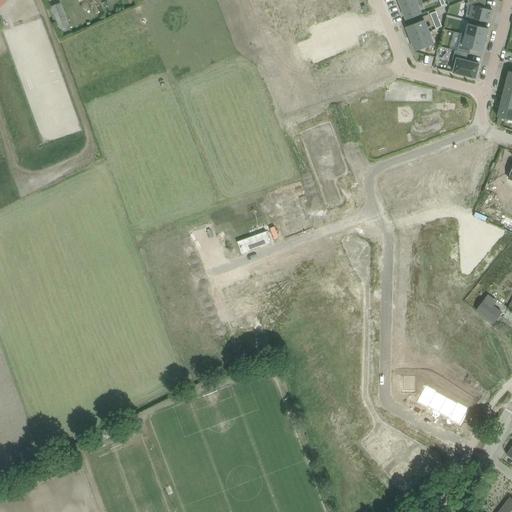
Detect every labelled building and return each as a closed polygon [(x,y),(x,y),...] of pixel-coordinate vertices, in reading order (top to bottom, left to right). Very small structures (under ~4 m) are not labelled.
[(404,0),(399,2),(403,11),(418,4),(419,5),(423,3),(421,0),(404,0)] [(468,7),(465,16),(470,17),(482,20),(490,22),(493,10),(484,8),(486,1),(485,0),(481,0),(474,3),(473,0),(468,2),(466,3),(467,7),(468,7)] [(61,34),(73,30),(63,2),(51,6),(61,34)] [(418,4),(403,11),(406,19),(422,13),(419,5),(418,4)] [(466,34),(485,39),(488,28),(480,26),(482,20),(470,17),(466,34)] [(424,19),(415,23),(420,35),(429,31),(424,19)] [(415,23),(406,26),(411,38),(420,35),(415,23)] [(429,31),(420,35),(425,47),(433,43),(429,32),(429,31)] [(461,33),(457,50),(468,53),(469,54),(471,47),(482,50),(485,39),(466,34),(461,33)] [(420,35),(411,38),(416,50),(425,47),(420,35)] [(455,50),(452,60),(456,61),(453,72),(476,77),(479,63),(466,60),(468,53),(457,50),(455,50)] [(511,95),(511,83),(506,83),(503,94),(511,95)] [(511,95),(503,94),(501,105),(511,107),(511,95)] [(511,107),(501,105),(498,116),(508,119),(507,121),(511,122),(511,107)] [(282,190),(277,192),(281,202),(285,201),(288,211),(290,211),(293,218),(291,218),(280,222),(285,236),(308,227),(296,196),(303,194),(299,184),(282,190)] [(266,231),(237,241),(242,253),(271,243),(266,231)] [(248,282),(236,286),(243,305),(255,301),(248,282)] [(236,286),(224,291),(231,310),(243,305),(236,286)] [(484,299),(477,310),(494,323),(502,312),(484,299)] [(401,364),(401,372),(402,372),(425,373),(426,360),(430,360),(430,352),(410,352),(410,359),(403,359),(403,364),(401,364)] [(426,385),(417,402),(428,408),(428,407),(436,392),(437,391),(426,385)] [(436,392),(428,407),(439,412),(447,398),(436,392)] [(447,398),(439,412),(450,418),(458,403),(447,398)] [(450,418),(449,419),(460,425),(469,408),(458,402),(458,403),(450,418)] [(499,511),(511,511),(511,499),(504,508),(503,507),(499,511)]
